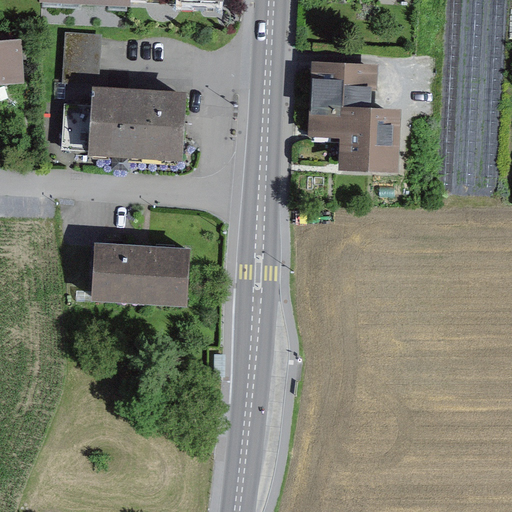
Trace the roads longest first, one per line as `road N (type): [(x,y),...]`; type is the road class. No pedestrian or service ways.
road 1 (secondary): [(261,194),(236,511)]
road 2 (residential): [(0,181),(261,194)]
road 3 (secondary): [(271,0),(261,194)]
